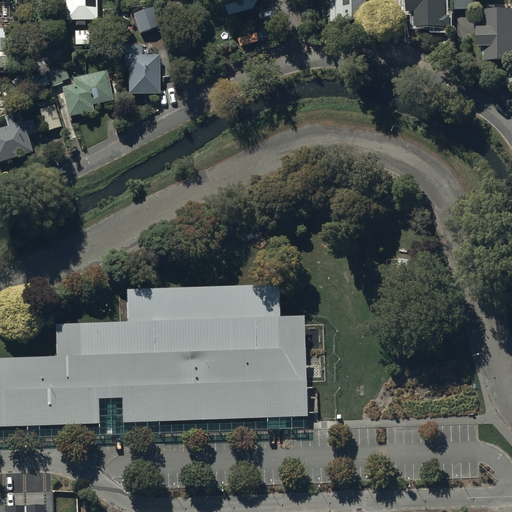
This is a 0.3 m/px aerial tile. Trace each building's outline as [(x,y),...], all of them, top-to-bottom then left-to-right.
[(97,22),(96,0),(65,0),(66,23),(76,23),(77,28),(85,27),(85,22),(97,22)] [(241,0),(227,4),(231,18),(256,11),(261,0),(241,0)] [(366,0),(336,0),(337,19),(367,18),(366,0)] [(413,26),(449,26),(449,15),(444,15),(444,0),(405,0),(405,12),(413,12),(413,26)] [(474,10),(473,0),(453,0),(454,10),(474,10)] [(511,62),(511,3),(487,4),(487,11),(484,11),(484,28),(478,29),(478,49),(484,49),(484,63),(511,62)] [(161,24),(154,7),(136,14),(142,31),(161,24)] [(82,33),(75,33),(75,47),(96,47),(96,29),(82,29),(82,33)] [(0,70),(8,70),(9,53),(7,53),(7,34),(0,34),(0,70)] [(161,96),(160,57),(142,57),(142,47),(124,47),(124,70),(129,70),(129,96),(161,96)] [(46,72),(51,87),(63,82),(62,81),(69,78),(66,70),(59,73),(57,67),(46,72)] [(120,101),(113,70),(74,79),(75,86),(63,89),(69,119),(94,114),(93,106),(120,101)] [(55,104),(40,109),(46,131),(62,126),(55,104)] [(0,130),(0,164),(33,154),(27,137),(38,134),(34,121),(24,124),(21,113),(5,118),(8,128),(0,130)] [(280,320),(279,288),(126,293),(128,327),(55,331),(56,361),(0,363),(0,429),(99,425),(98,404),(122,403),(123,424),(306,417),(304,320),(280,320)]
